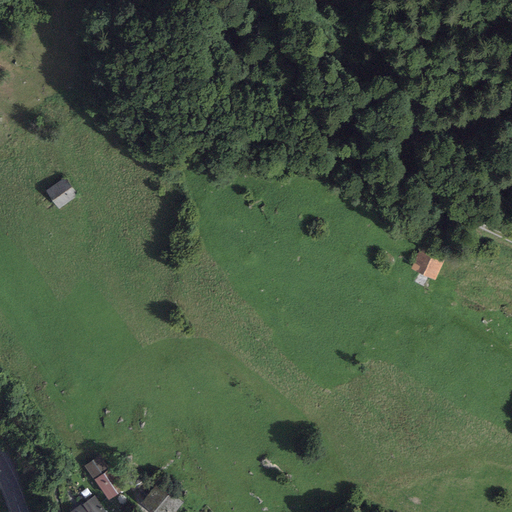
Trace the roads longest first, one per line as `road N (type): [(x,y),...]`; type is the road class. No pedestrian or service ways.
road 1 (track): [(410,140),(410,89),(355,0)]
road 2 (track): [(410,140),(442,200),(511,239)]
